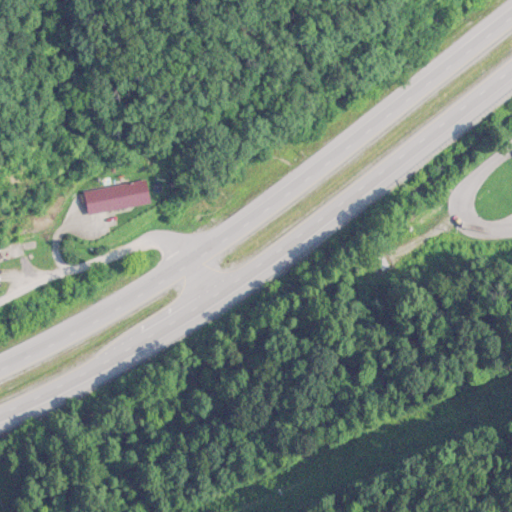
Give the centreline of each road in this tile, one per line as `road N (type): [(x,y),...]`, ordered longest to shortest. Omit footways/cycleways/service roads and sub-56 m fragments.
road 1 (trunk): [(511,13),(204,254),(126,306),(0,370)]
road 2 (trunk): [(0,416),(112,361),(220,293),(511,71)]
road 3 (residential): [(220,293),(204,254),(188,243),(157,243),(0,307)]
